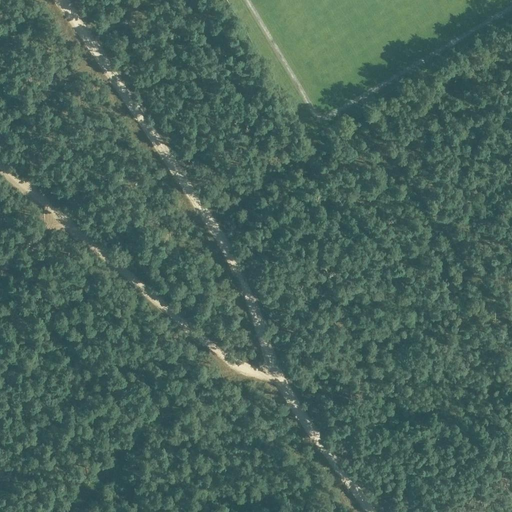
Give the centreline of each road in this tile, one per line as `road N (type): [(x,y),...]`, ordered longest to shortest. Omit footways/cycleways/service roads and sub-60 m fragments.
road 1 (track): [(374,511),(304,419),(203,212),(59,0)]
road 2 (track): [(284,382),(243,371),(216,351),(0,167)]
road 3 (unknown): [(58,511),(202,383),(243,371)]
